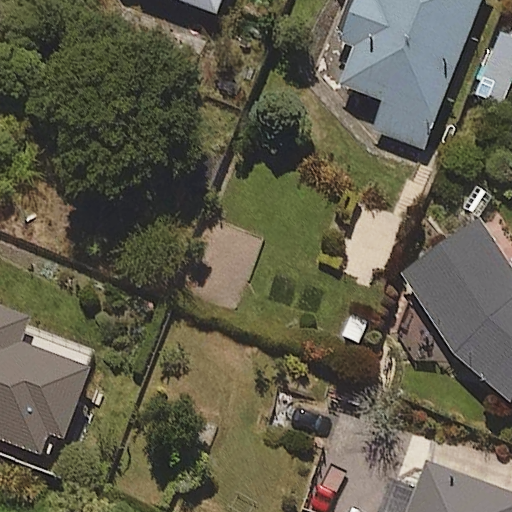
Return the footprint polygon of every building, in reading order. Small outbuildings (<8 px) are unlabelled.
[(164,0),(214,20),(221,0),(164,0)] [(358,0),(358,1),(355,0),(347,0),(334,36),(339,39),(336,45),(352,51),(339,87),(385,104),(375,133),(423,151),(478,0),(358,0)] [(511,80),(511,40),(498,35),(474,96),(502,107),(511,80)] [(452,360),(507,411),(511,405),(511,281),(477,226),(399,277),(452,360)] [(0,442),(37,457),(45,436),(58,441),(84,375),(15,349),(26,322),(0,312),(0,442)] [(407,511),(497,511),(501,501),(424,471),(407,511)]
